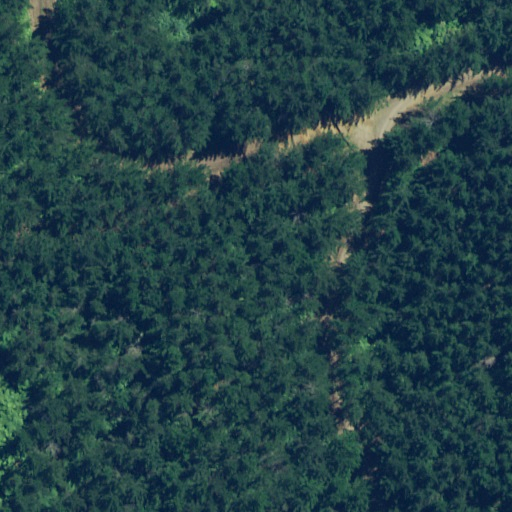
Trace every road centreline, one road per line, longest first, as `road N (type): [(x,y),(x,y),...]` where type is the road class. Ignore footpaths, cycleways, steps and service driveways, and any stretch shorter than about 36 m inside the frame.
road 1 (track): [(511,74),(461,80),(404,102),(338,303),(337,415),(378,511)]
road 2 (track): [(30,0),(27,33),(60,123),(148,169),(199,168),(404,102)]
